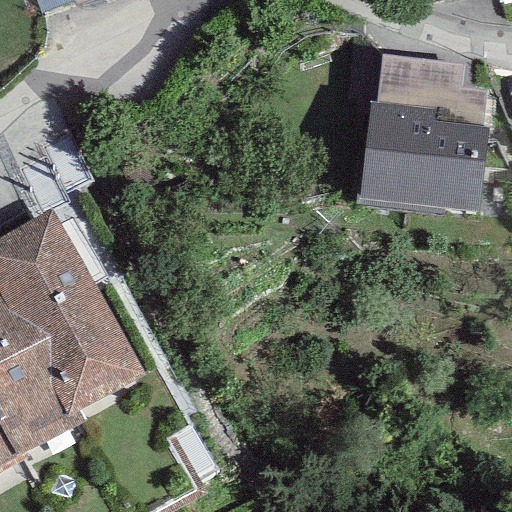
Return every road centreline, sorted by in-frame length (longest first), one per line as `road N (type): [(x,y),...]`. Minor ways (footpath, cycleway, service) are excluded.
road 1 (residential): [(198,0),(44,71),(0,114)]
road 2 (residential): [(511,51),(359,0)]
